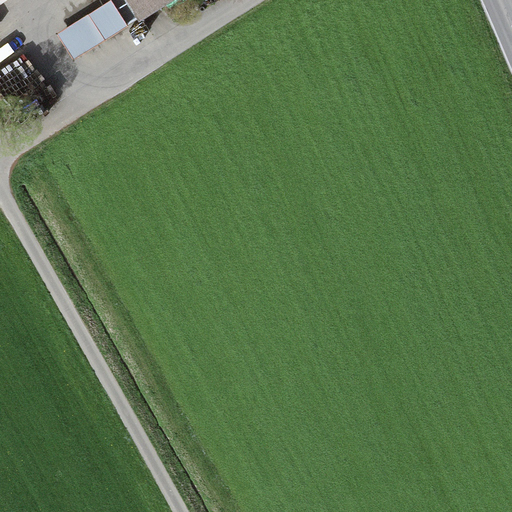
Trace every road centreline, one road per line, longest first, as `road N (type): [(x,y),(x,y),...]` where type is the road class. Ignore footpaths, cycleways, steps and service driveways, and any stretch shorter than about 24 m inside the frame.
road 1 (unclassified): [(177,511),(0,191)]
road 2 (unknown): [(107,92),(62,69),(38,28),(35,0)]
